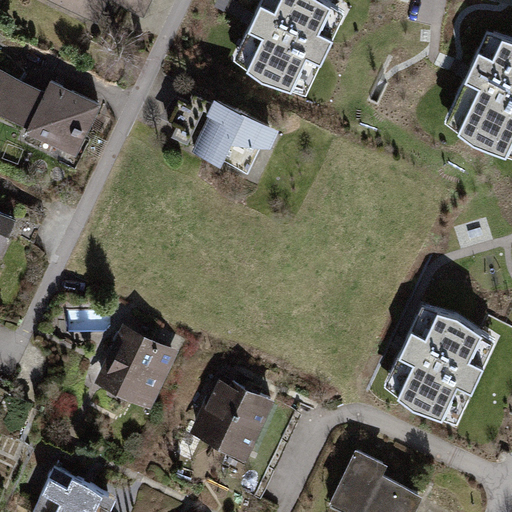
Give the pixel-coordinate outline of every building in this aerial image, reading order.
[(144,0),(59,0),(96,16),(102,0),(110,0),(139,13),(144,0)] [(262,0),(233,62),(262,84),(305,96),(343,12),(324,0),(262,0)] [(511,44),(487,39),(449,120),(478,143),(511,152),(511,44)] [(46,91),(0,69),(0,115),(29,129),(27,133),(78,157),(102,105),(51,81),(46,91)] [(279,131),(216,103),(193,152),(247,177),(260,148),(271,148),(279,131)] [(27,218),(0,205),(0,264),(4,266),(27,218)] [(423,300),(385,382),(414,404),(456,417),(495,333),(458,308),(423,300)] [(178,343),(124,319),(95,384),(149,408),(178,343)] [(277,394),(216,366),(186,432),(248,459),(277,394)] [(413,511),(428,481),(349,446),(326,495),(364,511),(413,511)] [(100,511),(115,479),(60,455),(34,511),(100,511)]
